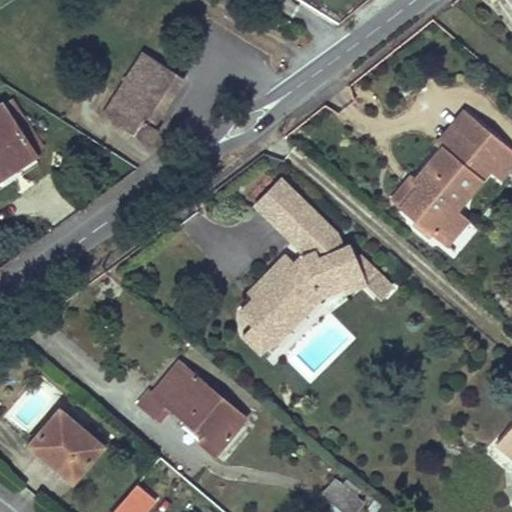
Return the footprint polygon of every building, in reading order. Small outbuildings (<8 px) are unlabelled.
[(184,78),(143,52),(103,115),(134,134),(133,135),(149,145),(159,130),(153,126),(184,78)] [(43,148),(10,97),(1,103),(35,153),(43,148)] [(0,176),(35,153),(1,103),(0,103),(0,176)] [(444,149),(471,117),(464,111),(437,143),(441,147),(442,146),(444,149)] [(489,168),(506,147),(471,117),(444,149),(442,146),(441,147),(415,179),(413,181),(419,185),(401,207),(417,220),(414,224),(428,236),(432,232),(446,244),(466,220),(454,210),(489,168)] [(501,178),(511,164),(511,151),(506,147),(489,168),(501,178)] [(378,302),(395,284),(280,172),(250,202),(292,243),(228,309),(246,327),(238,335),(263,360),(327,295),(338,306),(360,283),(378,302)] [(419,185),(413,181),(415,179),(411,176),(392,199),(401,207),(419,185)] [(511,300),(504,293),(493,305),(509,320),(511,316),(511,300)] [(245,416),(179,362),(153,393),(168,405),(187,420),(204,434),(199,440),(215,453),(245,416)] [(157,418),(168,405),(153,393),(142,406),(157,418)] [(102,444),(86,432),(59,408),(33,438),(46,449),(41,454),(72,480),(102,444)] [(204,434),(187,420),(182,426),(199,440),(204,434)] [(511,423),(497,442),(511,454),(511,423)] [(107,438),(92,425),(86,432),(102,444),(107,438)] [(46,449),(33,438),(28,444),(41,454),(46,449)] [(343,511),(330,501),(322,511),(343,511)]
